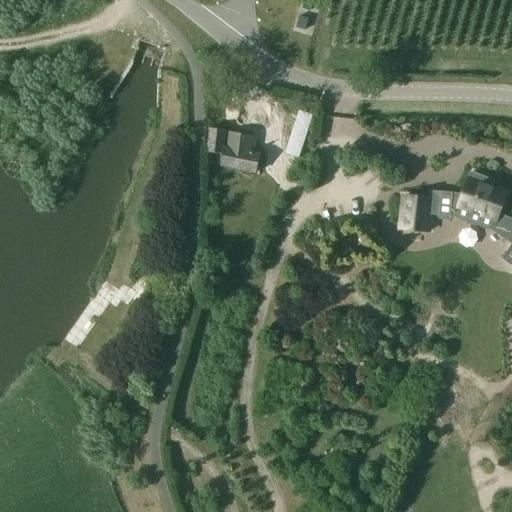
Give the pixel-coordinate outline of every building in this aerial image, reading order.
[(265,105),(263,129),(290,132),(292,108),(265,105)] [(207,153),(224,155),(222,166),(256,173),(261,149),(255,148),(256,137),(228,132),(211,129),(207,153)] [(496,221),(506,195),(483,186),(485,179),(472,174),(459,207),(496,221)] [(432,233),(435,199),(401,197),(399,230),(432,233)] [(249,209),(244,255),(255,256),(260,210),(249,209)]
